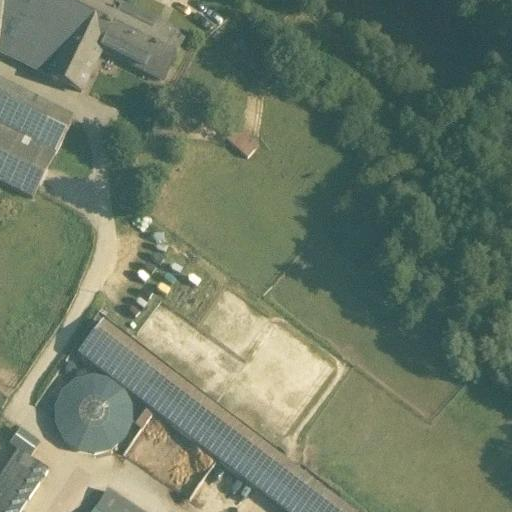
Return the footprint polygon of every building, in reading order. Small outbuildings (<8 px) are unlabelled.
[(101,53),(122,10),(100,0),(22,0),(0,46),(0,54),(81,94),(101,53)] [(0,0),(0,46),(22,0),(0,0)] [(182,40),(122,10),(101,53),(161,82),(182,40)] [(0,83),(0,184),(33,201),(75,122),(0,83)] [(248,158),(257,148),(240,132),(231,143),(248,158)] [(353,511),(106,326),(80,356),(284,511),(353,511)] [(72,387),(60,399),(56,416),(62,433),(74,445),(92,449),(108,444),(120,431),(124,414),(119,397),(106,385),(89,381),(72,387)] [(0,480),(0,511),(27,511),(52,475),(18,453),(0,480)] [(138,511),(107,493),(95,511),(138,511)]
